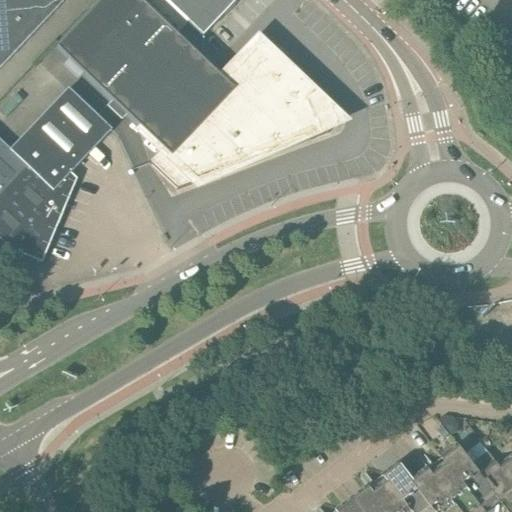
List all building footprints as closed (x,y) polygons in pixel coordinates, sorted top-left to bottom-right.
[(0,0),(0,70),(66,0),(0,0)] [(125,141),(177,191),(329,134),(328,132),(317,136),(313,125),(319,122),(313,107),(307,109),(306,106),(317,94),(264,44),(225,86),(133,0),(105,0),(50,58),(131,135),(125,141)] [(165,0),(204,36),(237,0),(165,0)] [(0,142),(0,241),(18,259),(21,257),(41,265),(76,181),(70,176),(111,132),(68,91),(10,152),(0,142)] [(443,417),(439,420),(444,426),(452,437),(459,432),(459,424),(454,418),(443,417)] [(443,428),(437,432),(443,440),(449,436),(443,428)] [(464,487),(480,475),(481,474),(473,464),(460,447),(444,459),(464,487)] [(481,474),(480,475),(501,503),(507,498),(511,504),(511,502),(511,485),(499,469),(500,468),(489,452),(473,464),(481,474)] [(511,458),(500,468),(499,469),(511,485),(511,458)] [(464,487),(444,459),(443,460),(447,465),(434,475),(430,470),(428,471),(449,499),(453,504),(468,492),(464,487)] [(421,494),(413,483),(414,482),(401,465),(384,478),(388,483),(405,506),(421,494)] [(428,471),(414,482),(413,483),(421,494),(433,510),(449,499),(428,471)] [(464,487),(468,492),(482,511),(488,511),(501,503),(480,475),(464,487)] [(408,511),(409,511),(405,506),(388,483),(375,493),(388,511),(408,511)] [(388,511),(375,493),(371,488),(354,501),(362,511),(388,511)] [(482,511),(468,492),(453,504),(458,511),(482,511)] [(434,511),(433,510),(421,494),(405,506),(409,511),(434,511)] [(458,511),(453,504),(449,499),(433,510),(434,511),(458,511)] [(362,511),(354,501),(339,511),(362,511)]
